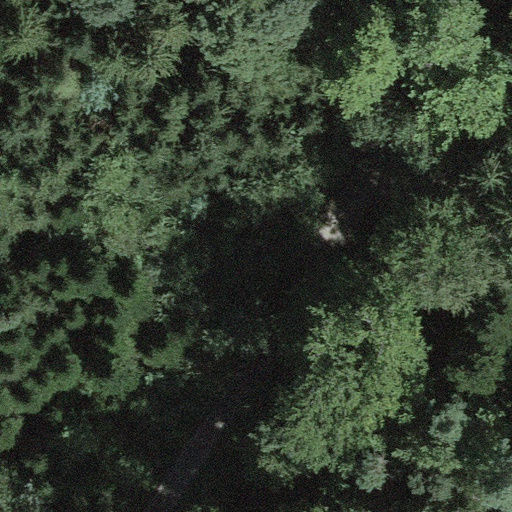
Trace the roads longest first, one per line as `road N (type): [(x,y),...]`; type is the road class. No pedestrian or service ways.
road 1 (track): [(390,145),(154,511)]
road 2 (track): [(511,253),(390,145)]
road 3 (track): [(353,0),(372,46),(390,145)]
road 4 (track): [(511,60),(390,145)]
